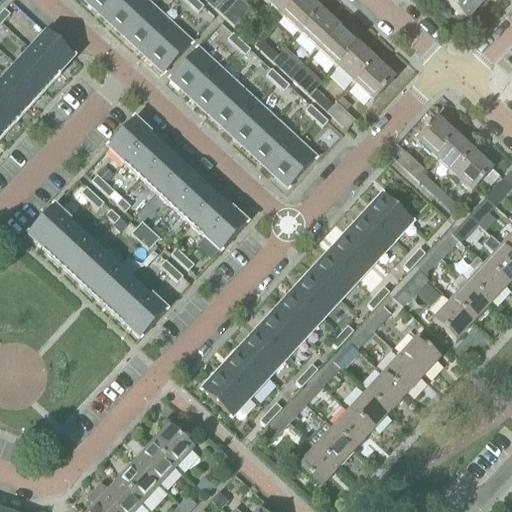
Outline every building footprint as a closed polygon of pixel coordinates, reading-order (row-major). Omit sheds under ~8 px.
[(87,0),(85,3),(105,21),(123,0),(87,0)] [(141,0),(123,0),(105,21),(124,39),(152,9),(141,0)] [(225,19),(241,2),(238,0),(224,0),(215,10),(225,19)] [(281,16),(295,0),(264,0),(281,16)] [(300,34),(321,11),(309,0),(295,0),(281,16),(300,34)] [(443,0),(466,22),(484,3),(480,0),(443,0)] [(241,2),(225,19),(234,28),(250,11),(241,2)] [(203,9),(196,3),(190,9),(195,13),(197,15),(203,9)] [(152,9),(124,39),(144,57),(171,27),(152,9)] [(4,11),(0,15),(0,23),(2,26),(10,17),(4,11)] [(318,50),(339,28),(321,11),(300,34),(318,50)] [(171,27),(144,57),(164,75),(191,46),(171,27)] [(336,68),(357,45),(339,28),(318,50),(336,68)] [(45,34),(30,51),(58,77),(73,61),(73,60),(45,34)] [(233,36),(227,42),(236,50),(241,44),(233,36)] [(272,64),(278,57),(260,40),(254,47),(272,64)] [(241,44),(236,50),(245,58),(250,52),(241,44)] [(354,84),(375,62),(357,45),(336,68),(354,84)] [(30,51),(15,67),(43,93),(58,77),(30,51)] [(197,51),(170,81),(190,100),(217,70),(197,51)] [(290,80),(296,73),(278,57),(272,64),(290,80)] [(259,61),(254,67),(263,75),(268,70),(265,67),(259,61)] [(375,62),(354,84),(374,103),(395,80),(375,62)] [(15,67),(0,83),(28,109),(43,93),(15,67)] [(217,70),(190,100),(209,118),(237,88),(217,70)] [(271,72),(269,70),(263,76),(271,83),(277,77),(271,72)] [(308,98),(315,91),(296,73),(290,80),(308,98)] [(0,83),(0,82),(0,112),(14,125),(28,109),(0,83)] [(237,88),(209,118),(229,136),(256,106),(237,88)] [(326,114),(327,114),(333,107),(315,91),(308,98),(326,114)] [(308,105),(301,99),(294,105),(302,111),(308,105)] [(333,107),(327,114),(346,132),(355,123),(336,104),(333,107)] [(256,106),(229,136),(248,154),(276,124),(256,106)] [(310,108),(305,113),(313,122),(319,116),(310,108)] [(0,112),(0,139),(14,125),(0,112)] [(435,160),(455,138),(437,120),(416,142),(435,160)] [(108,150),(107,151),(124,166),(150,138),(133,122),(108,150)] [(276,124),(248,154),(268,172),(295,142),(276,124)] [(150,138),(124,166),(140,181),(166,153),(150,138)] [(453,177),(474,155),(455,138),(435,160),(453,177)] [(295,142),(268,172),(288,190),(315,160),(295,142)] [(166,153),(140,181),(156,195),(182,167),(166,153)] [(415,181),(421,174),(424,172),(406,155),(397,163),(415,181)] [(474,155),(453,177),(471,195),(492,172),(474,155)] [(182,167),(156,195),(172,210),(198,182),(182,167)] [(108,181),(100,174),(94,180),(102,187),(108,181)] [(433,198),(440,191),(421,174),(415,181),(433,198)] [(115,187),(108,181),(102,187),(109,193),(115,187)] [(198,182),(172,210),(188,225),(214,197),(198,182)] [(486,200),(493,207),(496,209),(511,191),(502,182),(486,200)] [(78,185),(72,191),(81,199),(87,193),(78,185)] [(440,191),(433,198),(451,215),(458,208),(440,191)] [(382,196),(364,216),(394,244),(412,224),(382,196)] [(101,203),(94,197),(88,203),(95,209),(101,203)] [(137,204),(130,197),(124,203),(131,210),(137,204)] [(214,197),(188,225),(204,240),(230,212),(214,197)] [(493,207),(486,200),(485,200),(468,218),(476,225),(493,207)] [(53,209),(27,238),(44,253),(70,225),(53,209)] [(230,212),(204,240),(220,255),(221,255),(246,227),(230,212)] [(111,213),(105,219),(114,227),(119,221),(111,213)] [(364,216),(346,235),(376,263),(394,244),(364,216)] [(460,243),(476,225),(468,218),(452,235),(460,243)] [(70,225),(44,253),(59,268),(85,240),(70,225)] [(156,231),(149,225),(143,231),(150,238),(156,231)] [(150,238),(143,231),(137,238),(144,244),(150,238)] [(163,238),(156,231),(150,238),(157,244),(163,238)] [(346,235),(328,255),(358,282),(376,263),(346,235)] [(442,261),(460,243),(452,235),(435,254),(442,261)] [(157,244),(150,238),(144,244),(151,251),(157,244)] [(511,238),(502,249),(511,259),(511,238)] [(494,258),(485,267),(508,288),(511,283),(511,259),(502,249),(491,239),(482,247),(494,258)] [(85,240),(59,268),(75,282),(101,254),(85,240)] [(190,255),(183,248),(176,254),(184,261),(190,255)] [(419,251),(411,260),(417,265),(425,256),(419,251)] [(101,254),(75,282),(91,297),(117,269),(101,254)] [(197,261),(190,255),(184,261),(191,267),(197,261)] [(328,255),(310,274),(340,302),(358,282),(328,255)] [(411,260),(403,269),(409,274),(417,265),(411,260)] [(477,275),(468,285),(491,306),(508,288),(485,267),(484,268),(476,260),(469,268),(477,275)] [(165,263),(160,269),(168,277),(174,271),(165,263)] [(117,269),(91,297),(107,312),(133,284),(117,269)] [(174,271),(168,277),(177,285),(183,279),(174,271)] [(310,274),(292,294),(322,321),(340,302),(310,274)] [(461,293),(451,303),(474,324),(491,306),(468,285),(468,286),(460,278),(453,286),(461,293)] [(133,284),(107,312),(123,327),(149,299),(133,284)] [(383,290),(375,299),(381,304),(389,295),(383,290)] [(292,294),(274,313),(304,341),(322,321),(292,294)] [(149,299),(123,327),(140,342),(166,314),(149,299)] [(375,299),(367,307),(373,313),(381,304),(375,299)] [(441,299),(425,315),(433,323),(456,344),(474,324),(451,303),(449,306),(441,299)] [(367,328),(374,335),(391,317),(383,310),(367,328)] [(274,313),(256,333),(286,360),(304,341),(274,313)] [(347,328),(339,337),(345,343),(353,334),(347,328)] [(358,353),(374,335),(367,328),(350,346),(358,353)] [(256,333),(238,352),(268,380),(286,360),(256,333)] [(339,337),(331,346),(337,351),(345,343),(339,337)] [(400,359),(422,379),(440,361),(418,340),(400,359)] [(350,346),(342,355),(350,363),(359,354),(358,353),(350,346)] [(238,352),(220,372),(250,399),(268,380),(238,352)] [(406,398),(422,379),(400,359),(383,377),(406,398)] [(319,370),(312,364),(306,370),(313,377),(317,373),(319,370)] [(324,389),(341,371),(333,364),(316,383),(324,389)] [(220,372),(201,392),(231,419),(250,399),(220,372)] [(303,377),(295,386),(301,391),(305,386),(309,382),(303,377)] [(389,416),(406,398),(383,377),(367,395),(389,416)] [(306,408),(324,389),(316,383),(299,401),(306,408)] [(372,434),(389,416),(367,395),(350,413),(372,434)] [(290,426),(306,408),(299,401),(282,419),(290,426)] [(275,406),(267,415),(273,420),(281,411),(275,406)] [(354,453),(372,434),(350,413),(332,432),(354,453)] [(267,415),(259,424),(265,429),(273,420),(267,415)] [(272,445),(290,426),(282,419),(265,438),(272,445)] [(307,442),(316,450),(315,450),(338,471),(354,453),(332,432),(324,424),(307,442)] [(150,447),(176,470),(192,452),(167,429),(150,447)] [(159,488),(176,470),(150,447),(133,465),(159,488)] [(320,490),(338,471),(315,450),(298,469),(320,490)] [(142,506),(159,488),(133,465),(117,482),(142,506)] [(205,497),(213,489),(210,487),(214,483),(207,477),(204,481),(196,489),(205,497)] [(93,494),(112,511),(136,511),(142,506),(117,482),(108,492),(102,487),(98,491),(97,490),(93,494)] [(92,509),(89,511),(112,511),(93,494),(89,499),(90,499),(86,503),(92,509)] [(219,494),(212,502),(220,509),(227,502),(219,494)] [(179,507),(184,511),(191,511),(196,507),(187,499),(179,507)]
